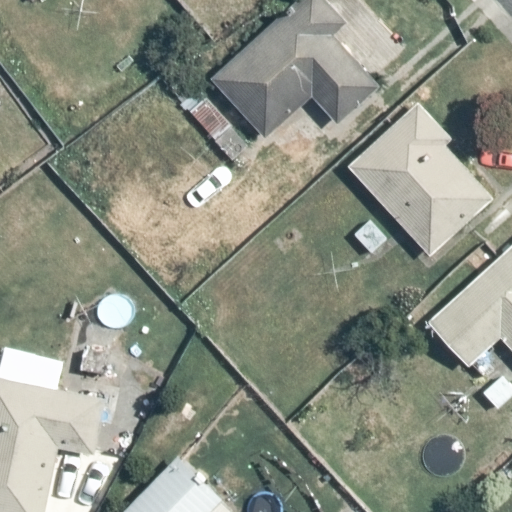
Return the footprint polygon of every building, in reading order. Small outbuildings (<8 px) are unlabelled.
[(326,0),(299,0),(212,79),(265,137),(311,95),(336,122),(379,84),(334,35),(347,23),(326,0)] [(420,102),(347,166),(430,259),(496,202),(446,146),(453,140),(420,102)] [(511,243),(425,323),(468,369),(500,340),(511,352),(511,243)] [(107,397),(0,375),(0,511),(44,511),(57,448),(95,455),(107,397)] [(177,456),(121,511),(209,511),(222,499),(177,456)]
